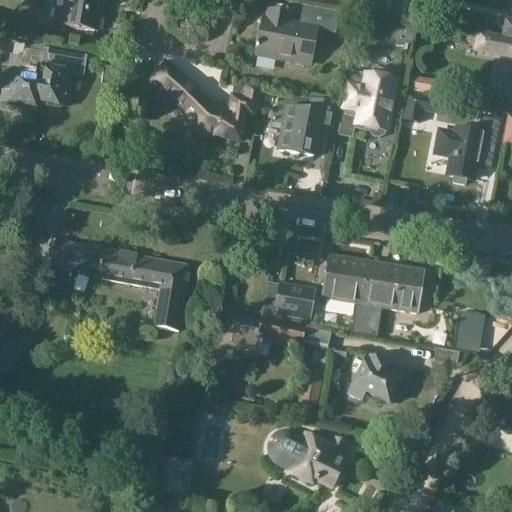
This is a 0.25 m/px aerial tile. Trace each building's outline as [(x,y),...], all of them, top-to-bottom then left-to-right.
[(69,0),(68,10),(63,9),(60,27),(99,34),(104,4),(108,5),(108,0),(69,0)] [(413,23),(418,1),(413,0),(395,0),(392,19),(413,23)] [(420,16),(434,19),(437,3),(423,0),(420,16)] [(256,57),(311,67),(318,32),(335,35),(339,14),(303,8),(300,24),(292,23),(293,16),(267,12),(266,20),(263,19),(256,57)] [(352,31),(354,19),(339,17),(338,28),(352,31)] [(501,38),(511,40),(511,21),(504,20),(501,38)] [(360,32),(373,35),(375,24),(362,22),(360,32)] [(511,61),(511,40),(501,38),(476,33),(473,54),(511,61)] [(1,104),(2,104),(5,108),(12,109),(16,107),(35,110),(36,103),(38,94),(43,54),(23,50),(22,58),(9,56),(6,77),(1,104)] [(70,93),(73,76),(83,78),(87,58),(44,50),(43,54),(38,94),(36,103),(64,108),(67,93),(70,93)] [(199,121),(197,138),(212,140),(213,139),(240,144),(245,116),(252,117),(254,117),(257,117),(261,92),(244,89),(243,99),(232,97),(230,108),(211,105),(189,83),(188,82),(166,63),(149,83),(184,113),(187,109),(191,110),(199,121)] [(121,88),(123,72),(103,69),(101,85),(121,88)] [(345,82),(339,112),(355,115),(352,128),(354,129),(354,131),(369,134),(372,139),(379,140),(385,137),(385,135),(389,136),(400,81),(392,79),(393,77),(389,72),(375,69),(369,73),(369,75),(362,73),(362,75),(350,73),(348,83),(345,82)] [(411,79),(409,92),(433,97),(435,83),(411,79)] [(402,122),(419,125),(422,113),(424,100),(407,97),(402,122)] [(277,153),(313,159),(318,135),(333,138),(339,106),(307,100),(305,111),(286,108),(277,153)] [(502,146),(511,148),(511,118),(507,117),(502,146)] [(478,165),(491,169),(500,125),(482,121),(479,136),(457,131),(456,137),(439,134),(435,154),(451,158),(446,181),(452,182),(450,187),(465,190),(466,185),(474,187),(478,165)] [(56,280),(58,271),(97,278),(96,281),(141,289),(141,290),(159,292),(153,328),(179,333),(190,268),(136,259),(137,257),(46,242),(40,277),(56,280)] [(322,300),(356,305),(350,336),(369,339),(371,323),(374,308),(381,266),(328,258),(322,300)] [(424,273),(381,266),(374,308),(418,315),(424,273)] [(316,291),(278,284),(272,317),(310,323),(316,291)] [(255,362),(259,345),(285,352),(287,344),(301,347),(305,329),(261,320),(260,324),(228,317),(219,354),(255,362)] [(0,374),(7,378),(21,351),(6,343),(0,355),(0,374)] [(356,351),(328,347),(324,369),(339,372),(342,357),(354,360),(356,351)] [(367,355),(347,396),(375,409),(379,402),(389,407),(404,376),(393,371),(394,369),(367,355)] [(322,373),(305,369),(295,420),(313,423),(321,384),(323,373),(322,373)] [(317,408),(314,424),(330,427),(333,410),(317,408)] [(269,451),(270,456),(272,461),(275,465),(287,472),(287,473),(313,487),(315,482),(331,490),(346,461),(342,459),(347,447),(317,432),(312,440),(305,437),(304,438),(295,434),(290,432),(285,432),(279,434),(275,437),(272,441),(269,446),(269,451)] [(153,462),(136,457),(132,470),(149,475),(153,462)] [(188,500),(194,461),(164,458),(158,495),(188,500)] [(146,511),(187,511),(189,509),(174,501),(172,500),(168,510),(151,502),(146,511)]
